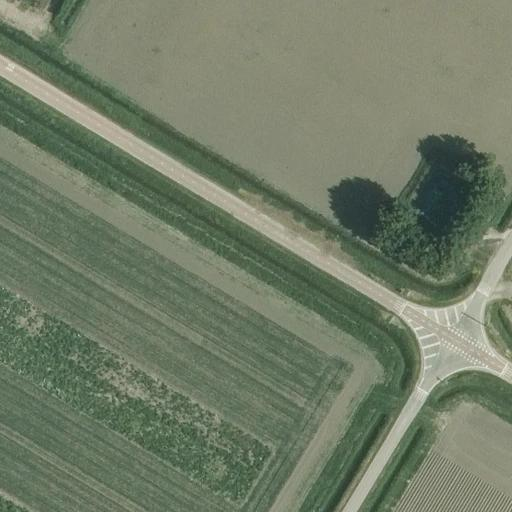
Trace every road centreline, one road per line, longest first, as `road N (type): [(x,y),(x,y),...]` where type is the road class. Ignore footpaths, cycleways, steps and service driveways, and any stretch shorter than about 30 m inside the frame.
road 1 (unclassified): [(453,338),(0,64)]
road 2 (unclassified): [(348,511),(453,338)]
